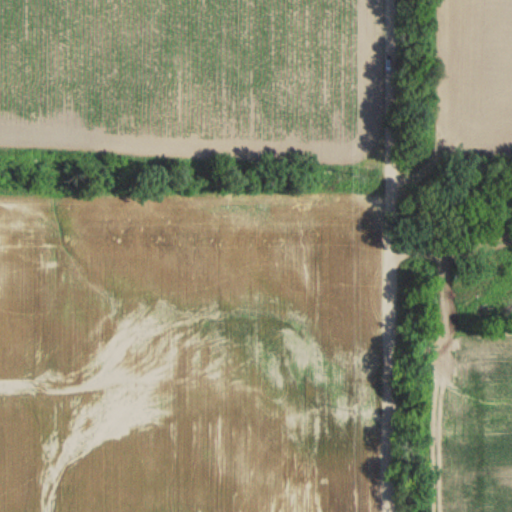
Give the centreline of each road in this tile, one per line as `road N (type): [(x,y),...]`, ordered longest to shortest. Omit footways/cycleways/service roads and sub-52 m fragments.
road 1 (residential): [(393,511),(392,0)]
road 2 (track): [(391,189),(453,153),(511,153)]
